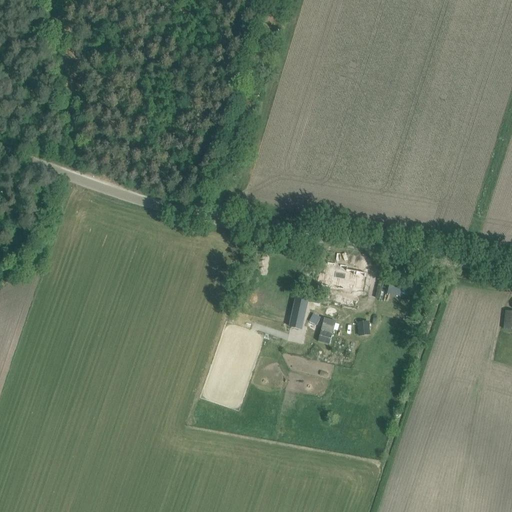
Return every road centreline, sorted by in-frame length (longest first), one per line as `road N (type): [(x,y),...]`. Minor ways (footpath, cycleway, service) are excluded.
road 1 (unclassified): [(511,270),(211,217),(0,150)]
road 2 (track): [(232,148),(279,0)]
